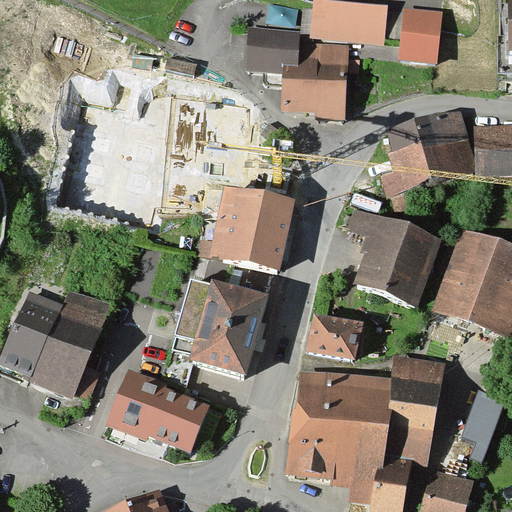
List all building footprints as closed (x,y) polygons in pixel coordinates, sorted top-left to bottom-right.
[(380,9),(315,2),(311,36),(376,43),(380,9)] [(437,16),(405,12),(400,57),(432,60),(437,16)] [(297,34),(246,30),(243,62),(294,67),(297,34)] [(161,53),(115,43),(106,84),(153,93),(161,53)] [(301,71),(284,70),(281,107),(338,110),(342,52),(302,50),(301,71)] [(447,113),(386,131),(403,190),(465,172),(447,113)] [(511,128),(477,130),(479,174),(511,172),(511,128)] [(292,210),(239,199),(225,263),(278,275),(292,210)] [(381,224),(358,279),(411,301),(434,246),(381,224)] [(511,289),(511,254),(463,237),(438,307),(498,328),(511,289)] [(266,298),(211,283),(209,288),(189,283),(170,352),(190,357),(189,363),(245,378),(266,298)] [(105,323),(32,295),(3,370),(77,398),(105,323)] [(355,326),(313,318),(307,350),(349,357),(355,326)] [(383,387),(297,379),(288,480),(370,487),(373,456),(424,461),(432,369),(385,364),(383,387)] [(167,384),(129,368),(105,427),(126,436),(148,445),(150,438),(170,446),(189,454),(207,411),(163,393),(167,384)] [(467,460),(480,464),(502,401),(476,391),(459,437),(474,442),(467,460)] [(396,511),(402,464),(377,461),(370,511),(396,511)] [(460,511),(467,484),(430,476),(422,511),(460,511)] [(163,511),(158,499),(126,511),(163,511)]
